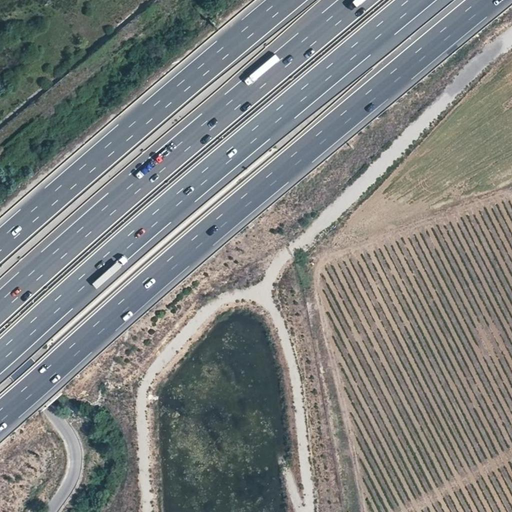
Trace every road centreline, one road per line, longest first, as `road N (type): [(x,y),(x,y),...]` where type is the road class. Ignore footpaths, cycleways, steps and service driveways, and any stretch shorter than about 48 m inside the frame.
road 1 (motorway): [(0,416),(486,0)]
road 2 (motorway): [(0,355),(415,0)]
road 3 (track): [(147,511),(143,386),(205,310),(232,295),(259,294),(285,339),(310,511)]
road 4 (motorway): [(359,0),(0,307)]
road 5 (motorway): [(286,0),(0,245)]
road 6 (track): [(511,33),(291,249),(259,294)]
road 7 (unclassified): [(0,351),(71,439),(71,476),(49,511)]
